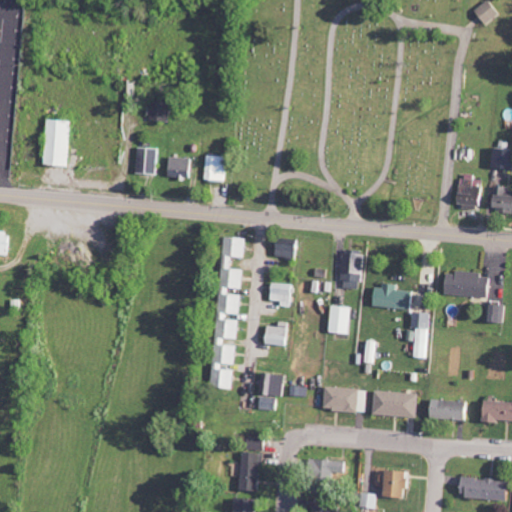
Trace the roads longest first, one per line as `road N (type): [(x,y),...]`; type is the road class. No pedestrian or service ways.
road 1 (tertiary): [(511,239),(0,193)]
road 2 (residential): [(511,449),(302,440)]
road 3 (residential): [(254,374),(264,217)]
